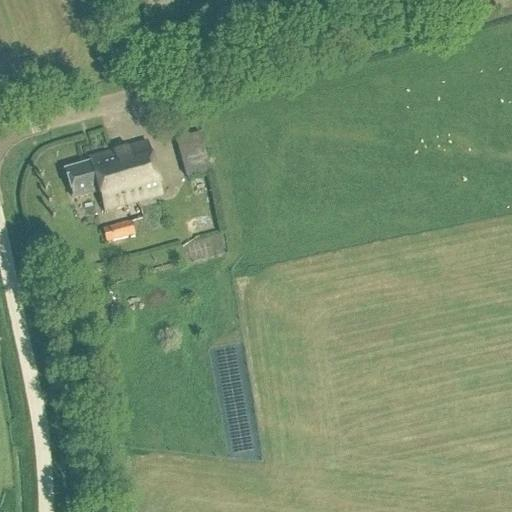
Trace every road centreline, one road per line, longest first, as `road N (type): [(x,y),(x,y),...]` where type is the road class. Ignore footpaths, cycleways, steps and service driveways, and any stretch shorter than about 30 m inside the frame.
road 1 (tertiary): [(0,135),(483,0)]
road 2 (unclassified): [(42,511),(30,383),(0,240)]
